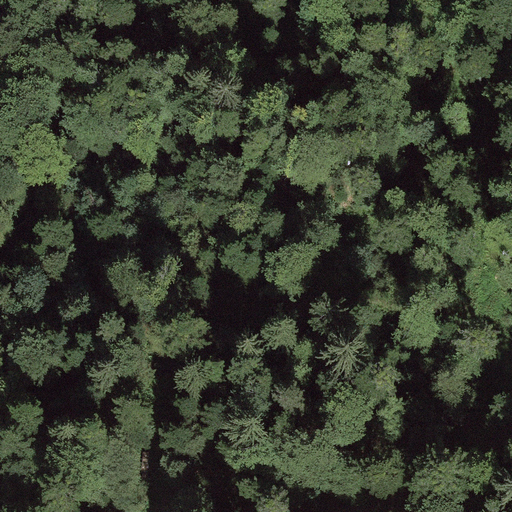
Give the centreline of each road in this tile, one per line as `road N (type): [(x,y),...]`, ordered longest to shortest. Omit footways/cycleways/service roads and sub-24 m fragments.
road 1 (track): [(300,0),(319,54),(420,162),(472,302),(511,353)]
road 2 (track): [(157,493),(163,425),(194,364),(232,331),(339,281)]
road 3 (track): [(0,240),(30,214),(150,0)]
road 4 (track): [(155,511),(157,493),(343,511)]
road 5 (track): [(398,511),(511,442)]
